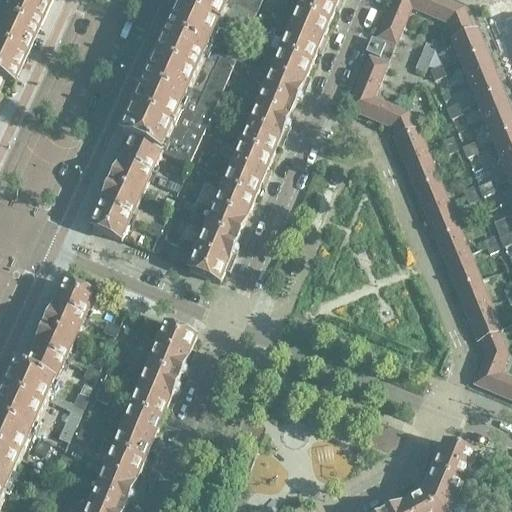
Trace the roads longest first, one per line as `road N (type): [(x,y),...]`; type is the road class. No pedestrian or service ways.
road 1 (residential): [(437,415),(459,359),(390,177),(374,141),(314,116)]
road 2 (residential): [(40,250),(152,0)]
road 3 (residential): [(437,415),(228,326)]
road 4 (residential): [(228,326),(314,116)]
road 5 (residential): [(85,0),(0,188)]
road 6 (residential): [(228,326),(40,250)]
road 7 (residential): [(154,511),(228,326)]
road 8 (residential): [(351,511),(400,486),(437,415)]
road 9 (residential): [(314,116),(364,0)]
